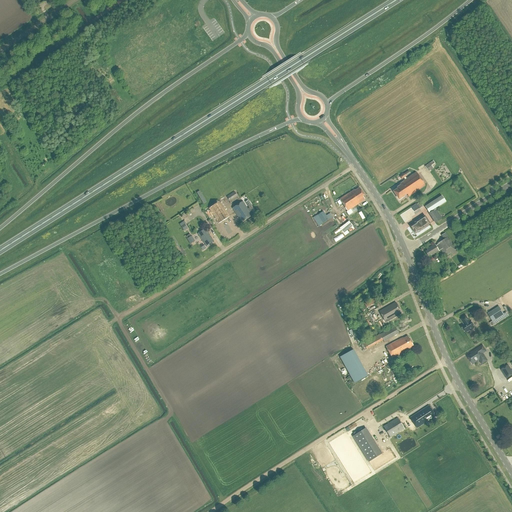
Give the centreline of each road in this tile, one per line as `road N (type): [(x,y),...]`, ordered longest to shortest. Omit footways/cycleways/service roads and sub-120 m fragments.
road 1 (trunk): [(0,250),(395,0)]
road 2 (trunk): [(0,274),(301,118)]
road 3 (track): [(215,255),(117,320),(224,502)]
road 4 (trunk): [(248,35),(130,117),(0,228)]
road 5 (residential): [(446,359),(209,511)]
road 6 (trunk): [(326,102),(471,0)]
road 7 (residential): [(215,255),(355,164)]
road 8 (secondary): [(511,473),(446,359)]
road 9 (tertiary): [(405,250),(511,182)]
